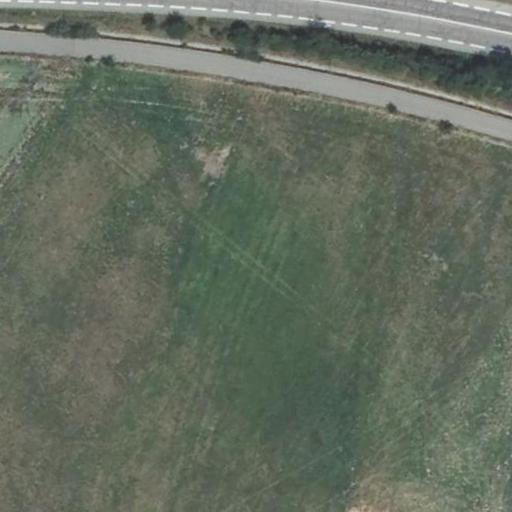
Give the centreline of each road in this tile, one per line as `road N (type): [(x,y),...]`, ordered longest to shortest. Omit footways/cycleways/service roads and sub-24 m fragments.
road 1 (unclassified): [(0,40),(171,56),(371,93),(511,131)]
road 2 (tertiary): [(314,0),(511,34)]
